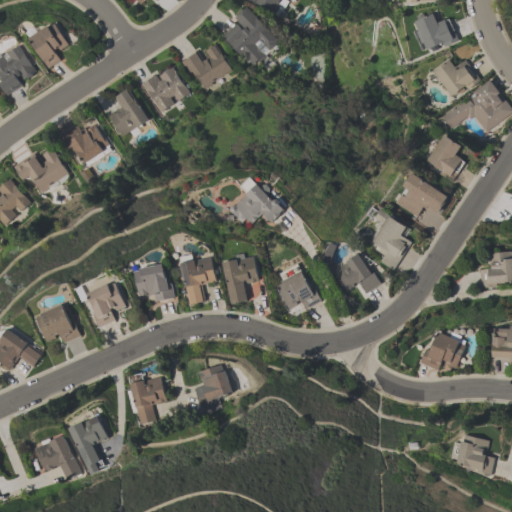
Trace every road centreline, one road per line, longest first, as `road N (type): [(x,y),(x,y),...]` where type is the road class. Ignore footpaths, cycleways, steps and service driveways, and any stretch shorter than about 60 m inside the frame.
road 1 (residential): [(0,408),(196,326),(297,344),(350,340)]
road 2 (residential): [(511,148),(404,307),(350,340)]
road 3 (residential): [(200,0),(0,140)]
road 4 (residential): [(350,340),(369,369),(396,387),(511,391)]
